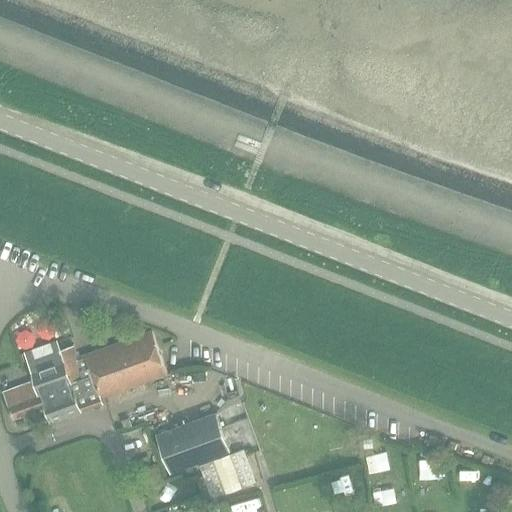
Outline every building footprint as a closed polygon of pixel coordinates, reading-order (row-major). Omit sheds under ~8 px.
[(488,252),(485,261),(503,267),(506,258),(488,252)] [(75,318),(74,300),(56,301),(56,318),(75,318)] [(53,328),(52,310),(35,311),(36,329),(53,328)] [(72,322),(51,327),(54,341),(76,336),(72,322)] [(103,404),(101,397),(168,373),(152,331),(77,358),(74,345),(31,361),(33,370),(36,380),(40,393),(46,391),(57,420),(103,404)] [(205,371),(194,372),(195,380),(206,379),(205,371)] [(50,423),(57,420),(46,391),(40,393),(36,380),(3,392),(13,419),(45,407),(50,423)] [(217,412),(156,435),(170,472),(230,450),(217,412)] [(78,434),(83,456),(99,452),(94,430),(78,434)] [(386,457),(405,452),(401,434),(381,439),(386,457)] [(372,437),(364,438),(365,447),(373,447),(372,437)] [(61,464),(80,463),(79,445),(60,446),(61,464)] [(423,447),(421,453),(428,456),(430,449),(423,447)] [(439,450),(439,459),(458,459),(458,450),(439,450)] [(246,451),(203,467),(213,496),(257,480),(246,451)] [(298,493),(316,488),(311,468),(293,472),(298,493)] [(72,500),(91,497),(88,479),(68,482),(72,500)] [(276,482),(259,483),(262,506),(278,504),(276,482)] [(196,490),(175,495),(178,511),(185,511),(200,508),(196,490)]
